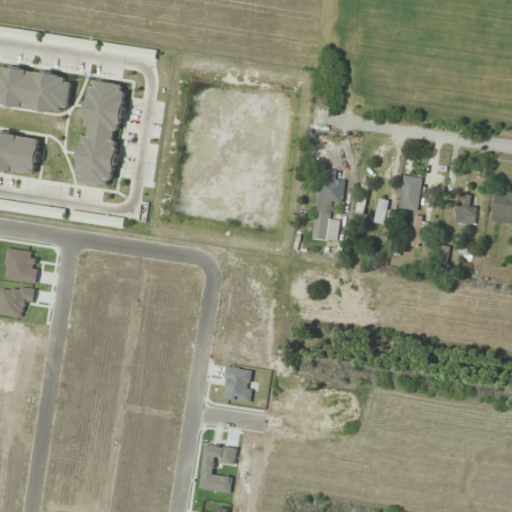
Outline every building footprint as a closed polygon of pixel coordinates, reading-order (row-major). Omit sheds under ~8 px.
[(345,182),(336,181),(337,171),(320,169),(313,239),(328,241),(332,202),(343,204),(345,182)] [(400,210),(419,211),(422,178),(403,176),(400,210)] [(369,181),(362,180),(358,214),(365,215),(369,181)] [(492,222),(511,224),(511,192),(496,191),(492,222)] [(476,223),(476,205),(469,205),(469,194),(457,194),(457,223),(476,223)] [(389,203),(381,200),(375,220),(383,222),(389,203)] [(413,247),(428,247),(428,217),(413,217),(413,247)]
